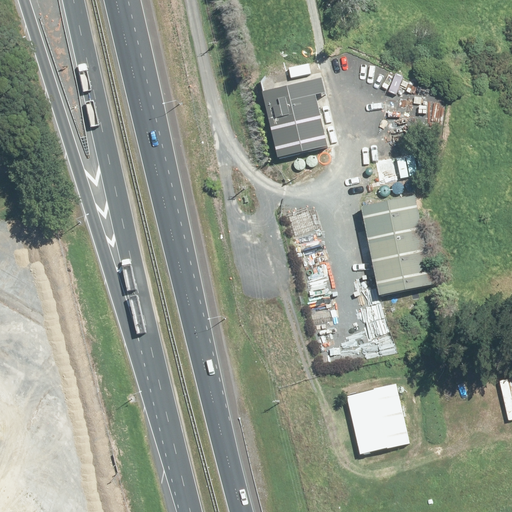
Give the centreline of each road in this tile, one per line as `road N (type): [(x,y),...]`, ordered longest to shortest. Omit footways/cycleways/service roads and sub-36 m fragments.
road 1 (motorway): [(119,0),(244,511)]
road 2 (motorway): [(163,511),(48,0)]
road 3 (motorway): [(202,0),(267,511)]
road 4 (motorway): [(208,511),(148,0)]
road 5 (motorway): [(260,0),(299,511)]
road 6 (motorway): [(140,307),(28,0)]
road 7 (motorway): [(140,307),(70,0)]
road 8 (unknown): [(329,0),(370,306)]
road 9 (motorway): [(193,511),(140,307)]
